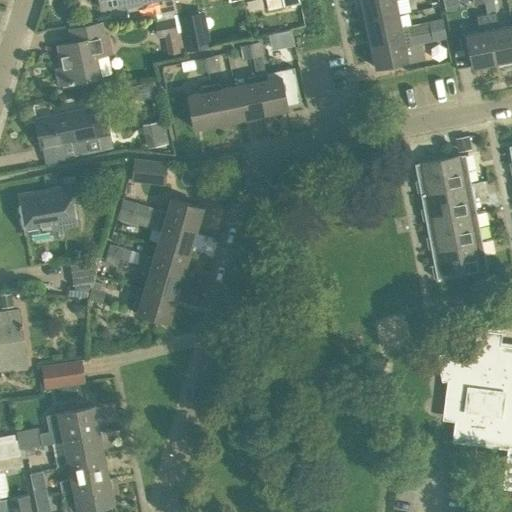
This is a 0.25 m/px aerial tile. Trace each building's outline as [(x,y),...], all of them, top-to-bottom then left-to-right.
[(99,0),(101,8),(127,3),(127,5),(129,11),(157,5),(158,15),(176,11),(174,0),(99,0)] [(211,0),(199,5),(205,21),(217,17),(211,0)] [(265,0),(268,10),(301,3),(299,0),(265,0)] [(361,0),(366,21),(399,15),(396,0),(397,0),(361,0)] [(511,60),(511,25),(499,28),(496,13),(486,15),(496,63),(511,60)] [(184,52),(178,14),(153,18),(157,39),(165,37),(168,55),(184,52)] [(195,32),(191,14),(178,17),(185,52),(211,47),(208,29),(195,32)] [(371,45),(409,37),(407,26),(401,27),(399,15),(366,21),(371,45)] [(472,68),(496,63),(486,15),(476,16),(479,32),(466,35),(472,68)] [(431,31),(444,28),(442,18),(428,21),(431,31)] [(103,23),(74,28),(77,42),(58,45),(63,67),(57,68),(60,85),(99,76),(99,75),(111,73),(108,56),(114,55),(109,33),(105,34),(103,23)] [(444,28),(431,31),(433,41),(446,38),(444,28)] [(291,30),(268,34),(272,50),(294,46),(291,30)] [(409,37),(371,45),(375,68),(408,61),(405,47),(411,46),(409,37)] [(249,44),(252,58),(262,56),(260,42),(249,44)] [(242,60),(252,58),(249,44),(240,46),(242,60)] [(204,58),(207,72),(217,70),(214,56),(204,58)] [(198,74),(207,72),(204,58),(194,60),(181,62),(183,72),(197,70),(198,74)] [(256,75),(264,114),(288,109),(281,77),(267,80),(266,73),(256,75)] [(241,119),(264,114),(256,75),(247,77),(248,84),(234,86),(241,119)] [(139,101),(158,97),(154,81),(130,86),(132,96),(139,101)] [(241,119),(234,86),(221,89),(220,83),(209,85),(218,124),(241,119)] [(194,129),(218,124),(209,85),(201,87),(202,93),(188,96),(194,129)] [(90,124),(87,109),(35,120),(41,148),(71,142),(74,156),(113,148),(107,120),(90,124)] [(147,148),(168,144),(163,124),(143,128),(147,148)] [(425,192),(465,185),(459,156),(420,164),(425,192)] [(166,164),(134,160),(134,161),(132,180),(164,184),(166,164)] [(431,221),(470,213),(465,185),(425,192),(431,221)] [(64,234),(63,227),(77,224),(70,186),(18,196),(25,234),(52,229),(53,236),(55,239),(58,240),(61,239),(63,238),(64,234)] [(136,202),(122,198),(119,208),(133,212),(136,202)] [(160,210),(158,220),(196,231),(203,208),(171,198),(167,212),(160,210)] [(133,212),(119,208),(116,218),(131,222),(133,212)] [(436,249),(476,242),(470,213),(431,221),(436,249)] [(158,220),(155,229),(161,231),(157,244),(190,253),(196,231),(158,220)] [(476,242),(436,249),(442,278),(481,270),(476,242)] [(123,248),(109,244),(106,254),(120,258),(123,248)] [(147,256),(145,265),(183,276),(190,253),(157,244),(153,258),(147,256)] [(120,258),(106,254),(103,264),(117,268),(120,259),(120,258)] [(100,257),(69,261),(73,286),(93,283),(100,257)] [(144,266),(142,274),(148,276),(144,289),(176,299),(183,276),(145,265),(144,266)] [(89,298),(88,298),(88,299),(109,306),(113,294),(100,291),(103,283),(94,281),(93,283),(91,288),(92,288),(89,298)] [(92,288),(91,288),(77,287),(77,297),(88,298),(89,298),(92,288)] [(134,301),(131,311),(169,322),(176,299),(144,289),(140,303),(134,301)] [(8,368),(26,366),(18,310),(0,312),(0,361),(7,360),(8,368)] [(511,346),(500,345),(502,333),(477,329),(474,347),(452,344),(451,347),(448,332),(434,335),(437,357),(442,381),(447,381),(445,399),(452,400),(451,416),(455,416),(452,442),(453,442),(454,438),(508,445),(502,488),(504,488),(504,485),(511,486),(511,496),(511,499),(511,498),(511,346)] [(46,387),(84,382),(81,361),(43,367),(46,387)] [(63,438),(99,430),(94,406),(58,413),(61,430),(50,433),(52,444),(64,441),(63,438)] [(68,462),(104,455),(99,430),(63,438),(64,441),(66,454),(54,457),(56,468),(69,465),(68,462)] [(0,458),(21,454),(18,440),(15,440),(14,434),(0,436),(0,458)] [(21,454),(0,458),(0,470),(23,466),(21,454)] [(73,487),(109,479),(104,455),(68,462),(69,465),(71,479),(59,481),(61,492),(73,490),(73,487)] [(73,487),(73,490),(76,503),(64,505),(65,511),(80,511),(110,505),(114,504),(109,479),(73,487)] [(9,511),(32,511),(29,494),(7,498),(9,511)]
